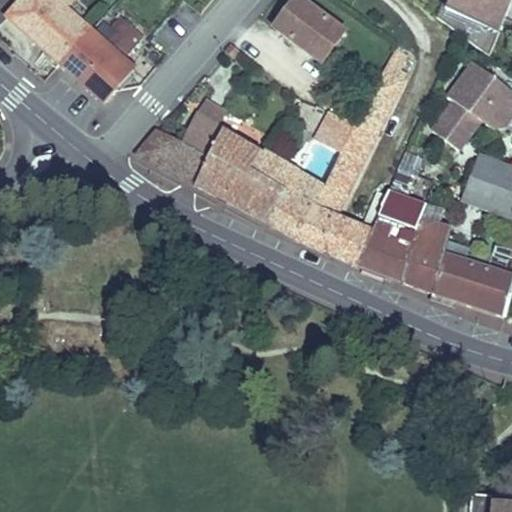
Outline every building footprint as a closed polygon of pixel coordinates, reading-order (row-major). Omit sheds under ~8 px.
[(60,65),(89,32),(64,10),(72,1),(70,0),(23,0),(7,19),(60,65)] [(299,0),(298,0),(275,30),(322,65),(345,34),(299,0)] [(504,19),(511,0),(442,0),(436,17),(462,36),(489,56),(504,19)] [(89,32),(60,65),(103,104),(133,70),(123,62),(144,38),(121,17),(110,29),(105,24),(95,36),(89,32)] [(240,52),(233,46),(226,53),(233,59),(240,52)] [(336,220),(386,116),(407,77),(399,73),(407,58),(396,51),(374,93),(355,127),(343,153),(325,189),(296,242),(359,268),(374,233),(371,232),(370,234),(364,232),(336,220)] [(505,129),(511,119),(511,91),(475,64),(449,99),(455,103),(433,133),(460,152),(482,123),(486,117),(491,121),(486,127),(492,131),(505,129)] [(226,114),(207,102),(198,117),(215,126),(217,128),(226,114)] [(355,127),(331,114),(318,139),(343,153),(355,127)] [(198,117),(198,116),(183,145),(158,132),(138,156),(197,187),(269,225),(286,199),(247,175),(263,156),(217,128),(215,126),(198,117)] [(482,123),(486,127),(491,121),(486,117),(482,123)] [(416,181),(424,161),(405,154),(397,174),(416,181)] [(286,199),(269,225),(296,242),(325,189),(323,188),(322,189),(264,155),(263,156),(247,175),(286,199)] [(511,168),(481,157),(464,202),(511,220),(511,218),(511,168)] [(382,212),(388,198),(380,194),(374,208),(382,212)] [(426,208),(389,195),(388,198),(382,212),(374,233),(359,268),(404,285),(454,302),(506,319),(511,296),(511,279),(445,259),(451,232),(441,229),(421,224),(426,208)] [(374,233),(382,212),(374,208),(364,232),(370,234),(371,232),(374,233)] [(426,208),(421,224),(441,229),(444,213),(426,208)] [(104,265),(107,242),(66,237),(63,259),(104,265)] [(511,511),(511,499),(493,498),(492,511),(511,511)]
